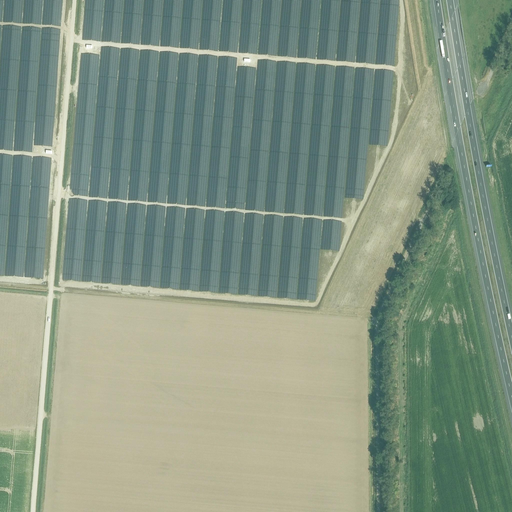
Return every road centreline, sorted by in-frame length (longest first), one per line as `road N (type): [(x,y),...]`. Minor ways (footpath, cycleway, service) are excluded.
road 1 (unclassified): [(33,511),(75,0)]
road 2 (motorway): [(436,0),(511,398)]
road 3 (unclassified): [(377,511),(377,320),(443,176)]
road 4 (motorway): [(511,339),(449,0)]
